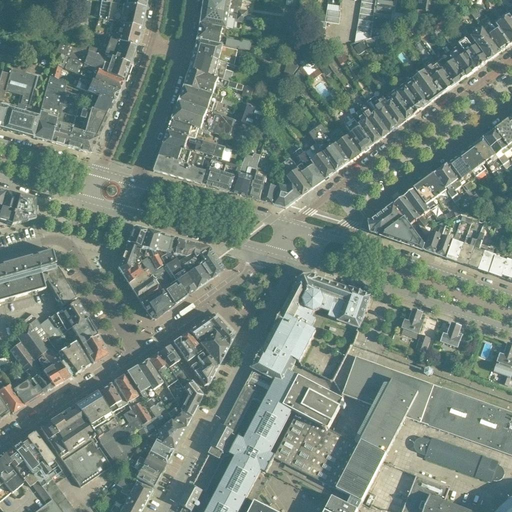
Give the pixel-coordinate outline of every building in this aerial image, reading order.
[(106,0),(106,3),(119,5),(119,1),(121,0),(126,1),(126,6),(144,9),(145,0),(106,0)] [(204,0),(204,11),(247,17),(248,14),(248,11),(239,10),(239,7),(241,7),(242,0),(204,0)] [(376,0),(371,40),(389,35),(391,27),(390,27),(392,17),(394,0),(376,0)] [(419,0),(418,11),(425,12),(425,16),(427,16),(427,18),(433,19),(434,14),(435,14),(436,0),(419,0)] [(101,2),(98,19),(99,19),(102,20),(116,24),(141,29),(141,28),(144,9),(126,6),(123,5),(122,9),(120,9),(120,11),(118,11),(119,5),(106,3),(101,2)] [(375,5),(361,3),(360,9),(374,11),(375,5)] [(374,11),(360,9),(360,15),(373,17),(374,11)] [(43,10),(36,15),(43,26),(50,21),(43,10)] [(247,17),(204,11),(201,24),(230,30),(230,31),(234,31),(235,22),(247,24),(247,21),(247,17)] [(340,19),(341,13),(340,13),(339,13),(327,11),(326,17),(340,19)] [(452,19),(453,12),(450,11),(450,14),(438,12),(436,23),(442,21),(447,20),(452,19)] [(483,15),(481,11),(478,11),(471,13),(476,20),(483,15)] [(68,13),(65,23),(71,25),(74,15),(68,13)] [(511,45),(511,19),(508,13),(500,19),(499,18),(494,22),(494,21),(493,22),(511,47),(511,45)] [(373,17),(360,15),(359,21),(372,23),(373,17)] [(99,19),(94,33),(106,37),(135,48),(141,29),(116,24),(102,20),(99,19)] [(372,23),(359,21),(358,26),(371,29),(372,23)] [(511,47),(493,22),(488,25),(489,26),(483,30),(482,30),(499,55),(511,47)] [(229,38),(230,31),(230,30),(201,24),(199,41),(227,47),(254,53),(255,43),(229,38)] [(371,29),(358,26),(357,32),(370,35),(371,29)] [(425,36),(424,30),(427,29),(426,26),(413,30),(419,38),(425,36)] [(499,55),(482,30),(470,39),(488,63),(499,55)] [(370,35),(357,32),(355,43),(370,39),(370,35)] [(458,45),(459,44),(452,35),(449,37),(450,39),(448,40),(454,48),(457,46),(458,48),(449,54),(448,55),(466,79),(477,71),(458,45)] [(129,66),(135,48),(106,37),(103,46),(107,48),(105,53),(89,47),(87,52),(129,66)] [(488,63),(470,39),(467,41),(465,39),(459,44),(458,45),(477,71),(488,63)] [(227,49),(227,47),(199,41),(195,56),(228,65),(234,66),(238,51),(227,49)] [(124,82),(129,66),(87,52),(60,42),(56,54),(65,57),(70,59),(69,59),(77,63),(124,82)] [(369,51),(363,43),(353,49),(358,57),(369,51)] [(325,52),(323,47),(310,45),(308,58),(325,52)] [(17,58),(18,51),(9,49),(7,56),(17,58)] [(56,54),(53,66),(61,69),(65,57),(56,54)] [(466,79),(448,55),(443,58),(443,59),(438,63),(437,62),(436,63),(454,88),(466,79)] [(226,71),(228,65),(195,56),(191,71),(190,72),(230,83),(233,73),(226,71)] [(306,65),(299,70),(306,79),(309,84),(322,74),(311,58),(305,62),(306,65)] [(454,88),(436,63),(433,66),(429,61),(421,68),(424,72),(425,72),(443,96),(454,88)] [(77,63),(74,74),(81,77),(119,93),(122,85),(124,82),(77,63)] [(58,80),(61,69),(53,66),(50,77),(58,80)] [(302,82),(306,79),(299,70),(291,81),(298,93),(303,90),(301,87),(304,85),(302,82)] [(25,108),(25,109),(26,106),(29,107),(36,78),(11,71),(10,75),(5,92),(20,96),(17,107),(9,105),(2,130),(17,134),(25,108)] [(0,129),(2,130),(9,105),(2,103),(5,92),(10,75),(1,72),(0,77),(0,129)] [(185,87),(185,88),(217,98),(218,97),(220,90),(228,92),(229,88),(242,92),(243,92),(242,96),(250,98),(253,90),(243,87),(244,86),(230,83),(190,72),(185,87)] [(425,72),(424,72),(423,73),(422,72),(413,79),(413,80),(431,105),(443,96),(425,72)] [(431,105),(413,80),(410,75),(396,86),(395,86),(398,90),(416,115),(431,105)] [(66,86),(67,84),(58,80),(50,77),(40,113),(33,139),(50,143),(57,120),(66,86)] [(119,93),(81,77),(79,80),(76,88),(87,92),(114,104),(119,93)] [(395,86),(396,86),(394,84),(390,87),(394,93),(388,98),(391,102),(390,102),(406,123),(416,115),(398,90),(395,86)] [(75,120),(77,110),(81,97),(69,93),(70,88),(66,86),(57,120),(50,143),(67,148),(75,120)] [(279,97),(285,89),(275,87),(272,95),(279,97)] [(236,109),(244,112),(245,107),(217,98),(185,88),(180,102),(212,113),(212,111),(215,112),(217,105),(215,105),(216,102),(236,109)] [(109,116),(114,104),(87,92),(87,93),(89,94),(88,98),(96,101),(92,111),(109,116)] [(286,103),(281,95),(272,108),(275,112),(286,103)] [(367,103),(374,113),(390,134),(398,129),(380,105),(375,98),(367,103)] [(406,123),(390,102),(388,104),(384,98),(382,100),(379,102),(381,105),(380,105),(398,129),(406,123)] [(236,121),(222,116),(222,117),(212,113),(180,102),(173,122),(210,134),(214,136),(214,134),(230,139),(236,121)] [(242,123),(242,124),(256,129),(256,128),(267,114),(245,107),(244,112),(246,112),(242,123)] [(40,113),(25,109),(25,108),(17,134),(33,139),(40,113)] [(390,134),(374,113),(372,116),(366,108),(361,111),(364,115),(382,140),(390,134)] [(79,151),(84,134),(90,113),(77,110),(75,120),(67,148),(79,151)] [(98,138),(108,118),(109,116),(92,111),(91,110),(90,113),(84,134),(98,138)] [(364,115),(361,111),(356,115),(362,123),(359,125),(358,125),(373,146),(382,140),(364,115)] [(358,125),(359,125),(355,120),(345,127),(350,133),(352,131),(353,133),(348,137),(361,155),(373,146),(358,125)] [(173,122),(169,133),(196,140),(198,134),(202,135),(203,133),(209,135),(210,134),(173,122)] [(511,126),(509,122),(497,130),(511,151),(511,126)] [(336,146),(337,145),(322,125),(309,134),(317,145),(337,173),(349,164),(336,146)] [(511,151),(497,130),(484,139),(503,165),(504,167),(506,170),(511,166),(505,156),(511,151),(511,152),(511,151)] [(247,154),(196,140),(169,133),(167,137),(164,145),(193,153),(193,151),(222,160),(224,155),(244,160),(247,155),(247,154)] [(91,153),(98,138),(84,134),(79,151),(89,154),(91,153)] [(361,155),(348,137),(345,139),(341,134),(334,139),(338,144),(337,145),(336,146),(349,164),(361,155)] [(503,165),(484,139),(474,147),(486,164),(492,173),(503,165)] [(209,158),(193,154),(193,153),(164,145),(159,159),(194,170),(194,168),(206,171),(209,158)] [(325,182),(337,173),(317,145),(305,154),(325,182)] [(483,166),(486,164),(474,147),(460,157),(476,178),(484,172),(486,174),(488,173),(483,166)] [(313,191),(325,182),(307,157),(305,154),(302,148),(301,149),(295,153),(304,165),(298,169),(297,169),(313,191)] [(249,199),(258,168),(257,168),(260,156),(255,154),(253,155),(253,157),(246,156),(247,155),(244,160),(242,167),(242,168),(232,194),(249,199)] [(476,178),(460,157),(448,166),(463,187),(462,187),(475,205),(478,202),(470,190),(474,187),(470,182),(476,178)] [(218,190),(226,163),(209,158),(206,171),(201,186),(218,190)] [(201,186),(206,171),(194,168),(194,170),(159,159),(154,172),(201,186)] [(242,168),(242,167),(226,163),(218,190),(232,194),(242,168)] [(293,163),(282,171),(292,185),(302,198),(308,194),(313,191),(297,169),(298,169),(294,163),(293,163)] [(455,192),(462,187),(463,187),(448,166),(435,175),(451,197),(450,197),(455,203),(461,199),(455,192)] [(265,185),(266,185),(269,172),(258,168),(249,199),(260,203),(265,185)] [(451,197),(435,175),(425,182),(441,204),(450,197),(451,197)] [(441,204),(425,182),(415,190),(430,212),(431,211),(441,204)] [(278,189),(266,185),(265,185),(260,203),(273,206),(278,189)] [(292,185),(288,188),(286,187),(279,186),(278,189),(273,206),(286,210),(290,207),(302,198),(292,185)] [(430,212),(415,190),(405,197),(430,231),(431,229),(427,224),(430,222),(428,219),(433,215),(431,211),(430,212)] [(11,225),(18,197),(6,193),(0,212),(0,221),(11,225)] [(35,221),(34,201),(18,197),(11,225),(11,226),(35,221)] [(430,231),(405,197),(394,205),(405,219),(413,230),(419,226),(420,229),(423,227),(425,229),(425,228),(429,233),(430,231)] [(405,219),(394,205),(370,223),(372,233),(381,237),(405,219)] [(449,218),(447,214),(438,219),(440,223),(449,218)] [(475,221),(463,217),(461,221),(473,226),(475,221)] [(413,230),(405,219),(381,237),(423,251),(425,246),(425,245),(413,230)] [(436,256),(446,227),(448,221),(437,226),(440,229),(438,235),(431,233),(424,252),(436,256)] [(454,241),(448,239),(451,229),(446,227),(436,256),(448,260),(454,241)] [(141,250),(146,232),(135,229),(132,230),(128,242),(135,245),(134,247),(137,247),(135,252),(141,253),(141,250)] [(480,271),(489,248),(481,245),(486,231),(482,230),(480,234),(477,242),(479,242),(470,268),(480,271)] [(155,252),(159,235),(146,232),(141,250),(146,251),(144,257),(146,260),(147,260),(148,261),(149,261),(150,258),(151,259),(150,259),(156,270),(162,266),(155,252)] [(459,264),(468,239),(466,238),(464,245),(458,243),(461,235),(456,234),(454,241),(448,260),(459,264)] [(171,251),(174,240),(159,235),(155,252),(157,253),(157,251),(166,254),(166,255),(161,258),(165,266),(176,260),(173,255),(171,251)] [(479,242),(477,242),(468,239),(459,264),(470,268),(479,242)] [(491,275),(498,253),(502,240),(497,239),(494,250),(489,248),(480,271),(491,275)] [(185,252),(188,243),(174,240),(171,251),(173,255),(181,257),(183,251),(185,252)] [(135,245),(128,242),(125,248),(135,251),(135,252),(137,247),(134,247),(135,245)] [(199,256),(209,250),(208,249),(188,243),(185,252),(183,251),(181,257),(185,259),(187,258),(193,255),(195,258),(199,256)] [(135,251),(125,248),(125,250),(118,269),(122,276),(138,266),(140,269),(143,267),(140,262),(134,262),(135,258),(134,256),(135,251)] [(223,270),(210,252),(209,250),(199,256),(204,262),(200,265),(211,281),(223,273),(222,272),(223,271),(223,270)] [(0,302),(45,290),(43,284),(47,282),(62,308),(76,300),(58,269),(59,268),(57,258),(54,259),(51,252),(37,256),(37,254),(30,256),(30,257),(2,265),(2,264),(0,264),(0,302)] [(502,279),(510,257),(498,253),(491,275),(502,279)] [(211,281),(200,265),(199,265),(195,259),(195,258),(193,255),(187,258),(185,259),(181,261),(179,259),(178,261),(177,261),(184,272),(191,268),(192,270),(195,268),(195,270),(186,276),(196,291),(202,287),(211,281)] [(511,282),(511,257),(510,257),(502,279),(511,282)] [(128,286),(148,273),(153,270),(149,264),(150,264),(148,261),(147,260),(146,260),(149,263),(143,267),(140,269),(138,266),(122,276),(128,286)] [(196,291),(186,276),(185,276),(176,261),(165,267),(186,298),(196,291)] [(186,298),(165,267),(165,266),(153,274),(174,307),(186,298)] [(132,291),(152,278),(148,273),(128,286),(132,291)] [(355,444),(328,430),(332,423),(333,423),(341,408),(340,408),(344,401),(329,393),(291,373),(297,362),(300,364),(317,332),(312,330),(316,320),(312,318),(314,313),(322,310),(330,313),(329,317),(338,320),(338,322),(360,329),(371,297),(350,289),(349,291),(319,280),(320,278),(312,276),(312,275),(297,281),(297,282),(294,289),(295,289),(282,314),(281,313),(275,324),(276,325),(263,349),(262,349),(251,369),(253,370),(224,427),(221,426),(211,447),(212,448),(209,454),(220,460),(225,451),(230,454),(230,455),(236,458),(207,511),(239,511),(261,471),(266,474),(275,459),(332,488),(355,444)] [(137,298),(157,284),(152,278),(132,291),(137,298)] [(158,297),(163,294),(157,284),(137,298),(142,305),(157,296),(158,297)] [(172,308),(163,294),(158,297),(157,296),(142,305),(151,321),(155,321),(160,317),(172,308)] [(70,331),(88,320),(77,302),(60,311),(48,319),(49,319),(54,327),(61,335),(68,331),(68,332),(70,331)] [(420,321),(422,315),(413,311),(409,322),(405,321),(402,330),(404,330),(402,335),(410,338),(412,333),(419,336),(422,328),(421,327),(423,322),(420,321)] [(25,321),(24,322),(27,327),(36,319),(32,315),(25,321)] [(218,367),(234,338),(213,316),(189,332),(198,343),(199,345),(203,350),(209,357),(218,367)] [(36,319),(27,327),(15,336),(21,343),(33,361),(42,354),(48,351),(42,342),(47,338),(44,334),(47,332),(40,325),(36,319)] [(54,327),(49,319),(40,325),(47,332),(54,327)] [(98,337),(88,320),(70,331),(80,347),(98,337)] [(459,335),(461,329),(451,325),(447,336),(444,335),(441,343),(458,349),(461,341),(460,341),(462,336),(459,335)] [(61,335),(54,327),(47,332),(44,334),(47,338),(50,343),(61,335)] [(83,351),(80,347),(70,331),(68,332),(68,331),(61,335),(50,343),(58,353),(58,354),(74,376),(89,367),(80,352),(83,351)] [(194,348),(199,345),(198,343),(196,345),(187,333),(180,339),(189,352),(194,348)] [(108,355),(104,348),(98,337),(80,347),(83,351),(84,350),(93,365),(108,355)] [(422,337),(415,356),(423,358),(430,340),(422,337)] [(180,339),(173,344),(187,363),(195,357),(195,356),(198,354),(203,350),(199,345),(194,348),(189,352),(180,339)] [(35,364),(33,361),(21,343),(10,352),(31,381),(42,373),(35,364)] [(511,346),(508,345),(504,356),(501,355),(498,363),(499,364),(499,366),(497,365),(494,373),(505,377),(511,379),(511,375),(511,370),(511,368),(511,346)] [(179,362),(169,346),(158,354),(168,370),(172,366),(178,375),(174,377),(177,382),(183,389),(191,383),(176,364),(179,362)] [(71,379),(50,350),(48,351),(42,354),(62,384),(71,379)] [(62,384),(42,354),(33,361),(35,364),(42,373),(54,388),(62,384)] [(168,370),(158,354),(149,360),(167,388),(177,382),(174,377),(174,378),(168,370)] [(212,379),(218,367),(209,357),(205,360),(202,355),(199,356),(198,354),(195,356),(195,357),(196,356),(203,367),(212,379)] [(448,356),(445,365),(451,367),(455,358),(448,356)] [(406,418),(417,422),(431,385),(356,358),(343,395),(374,407),(355,444),(385,459),(406,418)] [(0,366),(2,366),(7,372),(12,369),(5,359),(4,359),(0,359),(0,366)] [(162,385),(147,361),(137,368),(150,388),(152,391),(153,391),(162,385)] [(212,379),(203,367),(199,370),(195,365),(193,366),(191,365),(189,366),(204,386),(208,387),(212,379)] [(137,368),(127,374),(139,394),(143,399),(146,404),(149,409),(155,418),(151,420),(141,427),(142,429),(146,437),(147,437),(160,429),(159,425),(169,417),(164,409),(160,403),(156,397),(153,391),(152,391),(150,388),(137,368)] [(38,398),(26,382),(22,385),(20,382),(22,381),(16,373),(6,379),(14,389),(12,390),(13,391),(13,392),(25,407),(38,398)] [(42,373),(31,381),(42,396),(43,396),(54,388),(42,373)] [(13,391),(12,390),(2,376),(0,377),(0,399),(10,413),(11,413),(12,415),(25,407),(13,392),(13,391)] [(137,397),(125,376),(114,383),(124,399),(127,404),(137,397)] [(505,377),(502,385),(508,387),(511,379),(505,377)] [(124,399),(114,383),(110,385),(110,386),(104,390),(99,392),(98,392),(98,393),(114,419),(117,418),(114,413),(119,410),(116,405),(121,402),(120,401),(124,399)] [(202,397),(191,383),(183,389),(188,396),(197,407),(202,397)] [(441,389),(431,385),(417,422),(428,426),(428,427),(511,456),(511,413),(442,388),(441,389)] [(131,448),(96,393),(75,407),(87,423),(94,433),(102,444),(101,446),(111,460),(121,472),(134,454),(137,450),(132,447),(131,448)] [(197,407),(188,396),(180,410),(182,413),(191,418),(197,407)] [(151,420),(140,403),(141,403),(137,397),(127,404),(129,407),(131,411),(141,427),(151,420)] [(4,409),(0,402),(0,421),(8,416),(9,415),(4,409)] [(182,413),(180,410),(176,402),(164,409),(169,417),(172,422),(185,429),(191,418),(182,413)] [(97,443),(85,424),(87,423),(75,407),(40,430),(46,438),(80,489),(100,474),(104,472),(111,467),(96,444),(97,443)] [(141,427),(131,411),(124,416),(129,424),(121,429),(126,438),(134,433),(135,433),(137,432),(137,431),(142,429),(141,427)] [(176,446),(185,429),(172,422),(170,422),(160,429),(163,439),(176,446)] [(142,429),(137,431),(137,432),(142,439),(146,437),(142,429)] [(54,461),(34,434),(27,439),(42,460),(44,462),(48,468),(49,468),(52,465),(51,463),(54,461)] [(414,445),(414,447),(414,448),(415,450),(416,452),(417,453),(419,454),(426,456),(425,460),(491,484),(492,481),(495,482),(497,482),(499,482),(501,481),(502,480),(503,478),(504,476),(504,474),(504,472),(504,470),(503,469),(501,467),(499,466),(498,466),(499,463),(432,438),(431,441),(425,439),(423,439),(421,439),(419,439),(417,440),(416,441),(415,443),(414,445)] [(27,439),(19,444),(35,464),(37,467),(44,462),(42,460),(27,439)] [(166,465),(174,451),(160,444),(161,443),(155,441),(153,445),(150,444),(148,448),(142,445),(139,451),(141,452),(147,456),(166,465)] [(19,444),(12,449),(23,463),(27,468),(31,474),(33,476),(38,482),(41,487),(52,479),(56,476),(54,472),(46,478),(44,476),(40,471),(37,467),(35,464),(19,444)] [(362,503),(385,459),(355,444),(332,488),(336,490),(337,490),(352,497),(362,503)] [(23,463),(12,449),(4,455),(11,464),(18,473),(23,469),(24,470),(27,468),(26,468),(27,468),(23,463)] [(11,464),(4,455),(0,457),(0,481),(10,494),(11,495),(21,487),(7,468),(11,464)] [(160,476),(166,465),(147,456),(144,462),(137,458),(135,460),(137,461),(136,464),(160,476)] [(160,476),(136,464),(131,461),(128,466),(124,471),(129,474),(130,471),(129,470),(130,467),(139,472),(136,478),(154,488),(160,476)] [(51,471),(49,468),(48,468),(44,462),(37,467),(40,471),(44,476),(51,471)] [(32,486),(37,482),(33,476),(31,474),(23,480),(30,488),(32,486)] [(146,501),(152,492),(136,483),(133,488),(124,483),(127,478),(121,475),(114,485),(119,487),(122,489),(130,493),(146,501)] [(449,490),(416,477),(402,511),(511,511),(511,500),(511,501),(507,504),(503,507),(499,511),(498,511),(471,511),(445,502),(449,490)] [(55,484),(52,479),(41,487),(45,492),(55,484)] [(0,501),(10,494),(0,481),(0,501)] [(45,492),(41,487),(37,482),(32,486),(36,491),(46,505),(51,501),(48,497),(45,492)] [(58,489),(55,484),(45,492),(48,497),(58,489)] [(193,511),(203,492),(193,487),(191,486),(180,507),(183,508),(181,511),(193,511)] [(62,493),(58,489),(48,497),(51,501),(52,501),(62,493)] [(141,511),(146,501),(130,493),(122,489),(120,494),(122,495),(123,495),(128,498),(125,502),(141,511)] [(65,498),(62,493),(52,501),(55,506),(65,498)] [(140,511),(141,511),(125,502),(123,507),(115,503),(116,503),(105,497),(102,501),(113,508),(120,511),(140,511)] [(325,511),(357,511),(362,503),(352,497),(347,505),(333,498),(325,511)] [(68,503),(65,498),(55,506),(58,510),(68,503)] [(55,506),(52,501),(51,501),(46,505),(36,511),(59,511),(58,510),(55,506)] [(65,511),(72,507),(68,503),(58,510),(59,511),(65,511)] [(325,511),(272,511),(255,503),(250,511),(325,511)]
